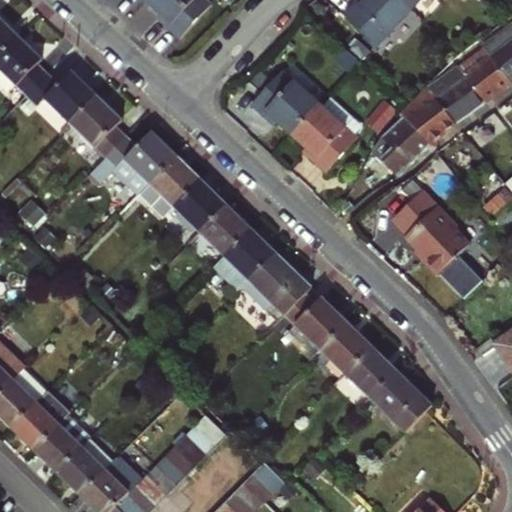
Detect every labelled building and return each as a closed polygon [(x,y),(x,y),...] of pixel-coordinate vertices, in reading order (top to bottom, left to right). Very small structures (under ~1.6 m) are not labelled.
[(211,5),(205,0),(147,0),(161,13),(166,18),(163,22),(180,38),(211,5)] [(377,46),(412,9),(401,0),(366,0),(365,1),(364,0),(359,0),(345,16),(377,46)] [(420,0),(401,0),(412,9),(420,0)] [(157,17),(163,22),(166,18),(161,13),(157,17)] [(0,61),(22,40),(0,18),(0,61)] [(511,80),(511,22),(487,41),(493,50),(489,54),(490,56),(511,81),(511,80)] [(22,40),(0,61),(0,67),(30,97),(52,75),(42,66),(45,62),(22,40)] [(456,65),(459,69),(465,76),(485,101),(511,81),(490,56),(489,54),(481,45),(473,53),(479,62),(476,65),(469,56),(456,65)] [(429,91),(435,98),(455,123),(485,101),(465,76),(459,69),(456,65),(443,77),(429,91)] [(292,134),(319,104),(282,70),(251,104),(268,119),(271,115),(277,120),(292,134)] [(48,99),(73,124),(99,98),(73,73),(62,85),(52,75),(30,97),(40,107),(48,99)] [(429,91),(401,114),(406,120),(429,145),(442,132),(455,123),(435,98),(429,91)] [(99,98),(73,124),(108,159),(130,136),(121,128),(124,123),(99,98)] [(331,98),(322,107),(344,127),(353,117),(331,98)] [(48,99),(40,107),(66,132),(73,124),(48,99)] [(357,139),(344,127),(322,107),(319,104),(292,134),(306,147),(311,152),(308,156),(327,172),(357,139)] [(271,115),(268,119),(274,124),(277,120),(271,115)] [(429,145),(406,120),(387,138),(395,147),(383,160),(398,175),(429,145)] [(511,147),(511,138),(504,128),(494,134),(507,151),(511,147)] [(141,147),(130,136),(108,159),(86,181),(96,192),(111,177),(137,202),(145,194),(178,159),(153,134),(141,147)] [(383,160),(395,147),(387,138),(373,151),(368,163),(373,169),(383,160)] [(302,151),(308,156),(311,152),(306,147),(302,151)] [(178,159),(145,194),(169,217),(178,209),(203,183),(178,159)] [(203,183),(178,209),(202,233),(228,207),(203,183)] [(408,200),(398,189),(384,203),(394,214),(408,200)] [(392,220),(415,247),(446,217),(421,192),(392,220)] [(228,207),(202,233),(227,258),(253,231),(228,207)] [(438,276),(468,245),(454,230),(455,227),(446,217),(415,247),(418,251),(427,259),(424,262),(438,276)] [(253,231),(227,258),(217,268),(242,292),(251,282),(277,255),(253,231)] [(416,253),(424,262),(427,259),(418,251),(416,253)] [(277,255),(251,282),(278,308),(270,317),(279,325),(287,317),(309,295),(313,290),(277,255)] [(309,295),(287,317),(296,325),(321,350),(347,324),(323,300),(319,304),(309,295)] [(347,324),(321,350),(347,375),(372,348),(347,324)] [(296,325),(288,334),(313,359),(321,350),(296,325)] [(511,332),(496,344),(511,366),(511,332)] [(0,398),(28,370),(0,343),(0,398)] [(372,348),(347,375),(372,399),(398,372),(372,348)] [(28,370),(0,398),(0,414),(15,429),(47,396),(51,392),(28,370)] [(434,407),(398,372),(372,399),(408,434),(434,407)] [(15,429),(38,452),(63,426),(71,418),(47,396),(15,429)] [(210,416),(200,426),(222,446),(231,437),(210,416)] [(60,473),(85,448),(63,426),(38,452),(60,473)] [(200,426),(191,435),(212,456),(222,446),(200,426)] [(181,445),(203,466),(212,456),(191,435),(181,445)] [(92,440),(85,448),(60,473),(84,496),(109,470),(116,462),(92,440)] [(181,445),(172,455),(193,475),(203,466),(181,445)] [(172,455),(162,465),(184,485),(193,475),(172,455)] [(278,493),(288,482),(268,462),(257,473),(278,493)] [(162,465),(151,476),(172,497),(184,485),(162,465)] [(99,511),(124,511),(121,508),(131,498),(134,495),(109,470),(84,496),(99,511)] [(278,493),(257,473),(247,483),(267,503),(278,493)] [(151,476),(142,487),(163,506),(172,497),(151,476)] [(258,511),(267,503),(247,483),(237,493),(256,511),(258,511)] [(134,495),(131,498),(145,511),(157,511),(163,506),(142,487),(134,495)] [(256,511),(237,493),(227,504),(235,511),(256,511)] [(145,511),(131,498),(121,508),(124,511),(145,511)] [(423,511),(446,511),(435,500),(423,511)]
